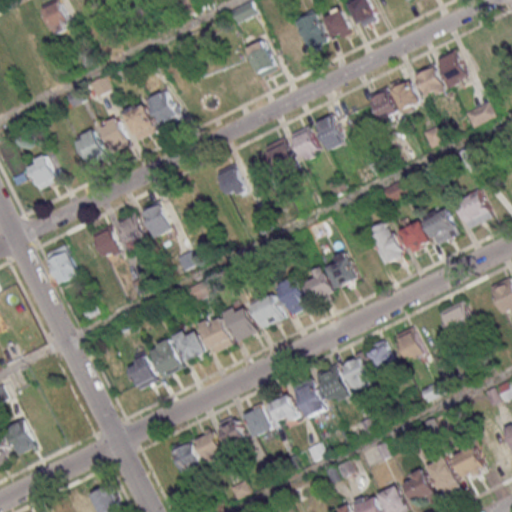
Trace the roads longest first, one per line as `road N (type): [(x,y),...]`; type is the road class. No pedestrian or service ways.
road 1 (residential): [(0,500),(511,244)]
road 2 (residential): [(490,0),(0,247)]
road 3 (residential): [(150,511),(0,210)]
